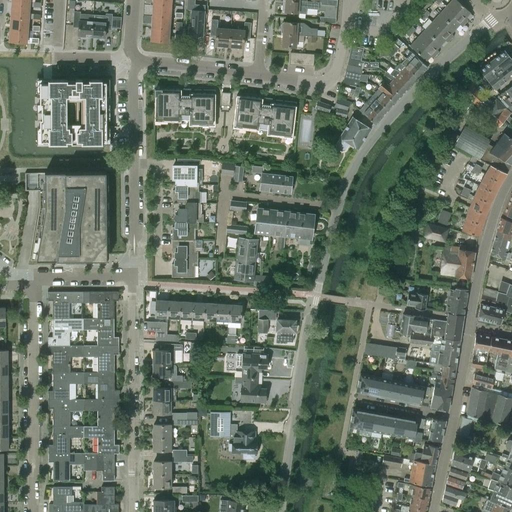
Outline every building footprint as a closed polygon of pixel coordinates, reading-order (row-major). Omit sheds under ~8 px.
[(318,10),(320,11),(321,5),(321,2),(310,2),(311,1),(307,1),(301,0),(300,1),(289,0),(285,0),(285,4),(283,5),(283,10),(285,11),(285,12),(306,14),(306,8),(318,9),(318,10)] [(452,0),(446,6),(465,23),(468,20),(466,17),(470,12),(456,0),(452,0)] [(169,17),(170,5),(154,4),(153,16),(169,17)] [(13,5),(12,17),(28,18),(29,6),(13,5)] [(336,18),(337,6),(321,5),(320,11),(324,11),(324,17),(336,18)] [(463,25),(465,23),(446,6),(439,14),(455,29),(459,24),(463,25)] [(205,11),(191,10),(190,35),(203,36),(205,11)] [(78,36),(91,37),(93,21),(80,20),(81,12),(74,11),(73,27),(79,27),(78,36)] [(93,21),(91,37),(105,38),(105,29),(111,29),(113,14),(106,13),(105,22),(93,21)] [(452,33),(455,29),(439,14),(432,22),(450,39),(453,36),(452,33)] [(169,30),(169,17),(153,16),(153,29),(169,30)] [(12,17),(11,29),(27,30),(28,18),(12,17)] [(216,45),(229,46),(231,29),(217,28),(218,20),(211,19),(211,36),(216,36),(216,45)] [(231,29),(229,46),(243,47),(244,38),(250,39),(251,23),(245,22),(244,30),(231,29)] [(283,34),(304,36),(308,36),(316,37),(317,29),(311,29),(304,24),(298,23),(284,22),(284,23),(282,23),(282,29),(284,29),(283,34)] [(448,41),(450,39),(432,22),(425,30),(441,44),(445,40),(448,41)] [(27,30),(11,29),(10,41),(26,43),(27,30)] [(168,39),(169,30),(153,29),(152,41),(179,43),(179,38),(180,34),(175,34),(175,39),(168,39)] [(437,49),(441,44),(425,30),(418,38),(436,54),(438,52),(437,49)] [(304,36),(283,34),(282,46),(296,47),(297,42),(304,42),(304,36)] [(436,54),(418,38),(410,46),(426,61),(430,56),(433,57),(436,54)] [(348,58),(361,61),(364,48),(351,45),(348,58)] [(390,47),(387,50),(387,57),(389,59),(396,52),(390,47)] [(511,60),(504,51),(480,70),(495,89),(511,76),(511,60)] [(289,64),(314,66),(314,54),(290,52),(289,64)] [(409,62),(422,74),(429,66),(416,55),(409,62)] [(348,58),(347,65),(363,68),(367,69),(378,68),(378,62),(368,62),(364,61),(361,61),(348,58)] [(422,74),(409,62),(406,59),(401,64),(417,79),(422,74)] [(412,84),(417,79),(401,64),(400,63),(398,66),(402,70),(400,72),(400,73),(412,84)] [(363,68),(347,65),(345,71),(361,74),(363,68)] [(395,69),(390,74),(395,78),(407,89),(412,84),(400,73),(395,69)] [(361,74),(345,71),(344,78),(360,80),(361,74)] [(401,96),(407,89),(395,78),(390,74),(389,74),(387,77),(393,81),(389,85),(401,96)] [(344,78),(343,84),(356,86),(358,87),(360,80),(344,78)] [(67,80),(40,80),(40,144),(110,143),(110,134),(116,134),(116,133),(106,133),(106,128),(116,127),(116,126),(106,126),(106,96),(110,96),(110,79),(82,80),(82,79),(75,79),(75,82),(67,82),(67,80)] [(394,104),(401,96),(389,85),(384,82),(378,88),(379,88),(378,89),(382,92),(394,104)] [(472,85),(463,94),(484,112),(492,103),(472,85)] [(498,96),(509,106),(511,103),(511,85),(498,95),(498,96)] [(296,102),(262,98),(238,95),(237,95),(230,90),(181,89),(155,89),(154,118),(154,125),(189,125),(209,125),(214,125),(233,131),(266,135),(286,137),(292,138),(293,135),(296,106),(296,102)] [(378,89),(372,96),(382,105),(388,110),(394,104),(382,92),(378,89)] [(372,96),(366,103),(382,118),(388,110),(382,105),(372,96)] [(338,98),(334,107),(347,111),(350,103),(338,98)] [(499,126),(505,119),(508,116),(510,114),(511,113),(506,109),(496,99),(492,103),(484,112),(499,126)] [(331,112),(332,103),(318,101),(316,110),(331,112)] [(382,118),(366,103),(360,110),(375,125),(382,118)] [(336,115),(347,118),(348,112),(337,109),(336,115)] [(358,149),(372,128),(353,116),(335,143),(336,146),(341,150),(345,150),(349,144),(358,149)] [(490,165),(507,173),(511,164),(511,165),(511,164),(511,140),(503,133),(493,147),(488,144),(490,140),(465,126),(459,136),(446,128),(441,137),(454,145),(478,158),(490,165)] [(176,179),(176,185),(199,185),(199,177),(196,177),(196,166),(193,166),(193,159),(177,158),(177,166),(173,166),(173,179),(176,179)] [(221,174),(234,175),(235,165),(222,163),(221,174)] [(490,165),(485,174),(501,182),(507,173),(490,165)] [(243,167),(235,166),(234,180),(242,181),(243,167)] [(25,172),(25,190),(30,190),(33,190),(37,190),(39,190),(39,208),(31,260),(90,260),(90,256),(92,255),(107,255),(106,172),(25,172)] [(260,189),(290,193),(291,175),(262,172),(260,189)] [(485,174),(480,183),(496,191),(500,183),(501,182),(485,174)] [(479,185),(476,192),(492,200),(495,193),(496,191),(480,183),(479,185)] [(173,190),(173,203),(196,203),(196,192),(199,192),(199,185),(176,185),(176,190),(173,190)] [(474,196),(472,200),(470,204),(469,207),(485,214),(486,214),(487,211),(488,209),(490,203),(492,200),(476,192),(474,196)] [(511,193),(503,214),(511,217),(511,193)] [(231,200),(230,209),(245,211),(246,202),(231,200)] [(175,216),(175,222),(198,222),(204,222),(204,214),(200,214),(201,203),(196,203),(173,203),(172,216),(175,216)] [(255,232),(270,234),(272,209),(258,207),(255,232)] [(482,225),(486,214),(485,214),(469,207),(467,213),(465,219),(482,225)] [(288,211),(272,209),(270,234),(285,235),(288,211)] [(446,224),(449,217),(450,213),(442,210),(438,221),(439,221),(438,223),(440,223),(441,222),(446,224)] [(314,214),(288,211),(285,235),(299,237),(298,242),(309,243),(310,239),(311,239),(314,214)] [(496,230),(497,230),(511,234),(511,222),(500,217),(496,230)] [(461,230),(469,233),(479,236),(482,225),(465,219),(461,230)] [(198,229),(198,222),(175,222),(175,227),(172,227),(172,240),(195,240),(195,229),(198,229)] [(250,230),(247,226),(227,224),(226,232),(246,233),(250,230)] [(444,241),(447,229),(428,224),(425,236),(444,241)] [(511,234),(497,230),(490,254),(508,260),(510,253),(507,252),(511,237),(511,234)] [(238,237),(236,258),(256,259),(258,239),(238,237)] [(175,253),(175,258),(198,259),(198,251),(195,251),(195,240),(172,240),(172,253),(175,253)] [(439,274),(460,277),(470,278),(475,252),(465,250),(466,246),(459,245),(458,250),(443,248),(439,274)] [(198,266),(198,259),(175,258),(175,264),(172,264),(172,277),(195,277),(195,266),(198,266)] [(253,286),(259,286),(260,276),(254,276),(256,259),(236,258),(234,278),(254,280),(253,286)] [(272,276),(260,276),(259,286),(271,287),(272,276)] [(480,303),(494,307),(495,302),(511,308),(511,286),(501,282),(497,293),(483,290),(480,303)] [(455,290),(449,289),(445,312),(448,313),(464,316),(464,315),(463,315),(468,290),(455,288),(455,290)] [(70,303),(83,303),(83,292),(48,292),(48,301),(52,301),(52,319),(70,319),(70,303)] [(97,303),(98,319),(114,319),(114,301),(119,301),(119,292),(83,292),(83,303),(97,303)] [(406,305),(415,306),(415,308),(425,309),(427,294),(408,292),(406,305)] [(155,317),(167,317),(168,301),(156,300),(155,317)] [(167,317),(179,318),(180,301),(168,301),(167,317)] [(180,301),(179,318),(191,319),(192,302),(180,301)] [(191,319),(203,320),(204,303),(192,302),(191,319)] [(217,304),(204,303),(203,320),(216,320),(217,304)] [(504,309),(494,307),(480,303),(477,318),(500,324),(504,309)] [(216,320),(228,321),(229,304),(217,304),(216,320)] [(241,305),(229,304),(228,321),(240,322),(241,305)] [(380,317),(398,319),(398,313),(381,310),(380,317)] [(447,317),(447,321),(444,338),(460,340),(461,334),(462,323),(463,320),(464,316),(448,313),(447,317)] [(410,333),(428,335),(431,319),(403,314),(400,332),(410,333)] [(83,319),(70,319),(52,319),(52,337),(48,337),(48,346),(70,346),(70,330),(83,330),(83,319)] [(97,330),(97,346),(119,346),(119,336),(114,337),(114,319),(98,319),(83,319),(83,330),(97,330)] [(267,333),(267,320),(258,319),(258,332),(267,333)] [(439,320),(431,319),(428,335),(436,336),(439,320)] [(295,321),(277,320),(276,342),(292,342),(293,335),(293,331),(295,331),(295,321)] [(444,338),(447,321),(439,320),(436,336),(444,338)] [(155,331),(155,340),(166,341),(166,335),(166,331),(167,323),(161,323),(161,322),(146,321),(148,330),(153,331),(155,331)] [(430,345),(432,343),(431,350),(458,355),(459,346),(460,340),(444,338),(436,336),(428,335),(410,333),(409,342),(430,345)] [(489,336),(475,334),(473,354),(478,355),(478,360),(484,361),(486,351),(489,336)] [(227,335),(227,342),(226,343),(235,344),(236,336),(227,335)] [(511,347),(511,340),(489,336),(486,351),(496,353),(492,368),(507,371),(511,356),(511,347)] [(394,358),(396,347),(365,343),(364,353),(394,358)] [(170,363),(176,363),(176,350),(182,350),(182,345),(164,344),(164,350),(153,350),(153,363),(170,363)] [(83,346),(70,346),(48,346),(48,355),(53,355),(53,373),(70,373),(70,357),(83,357),(83,346)] [(97,346),(83,346),(83,357),(97,357),(97,373),(114,373),(114,355),(119,355),(119,346),(97,346)] [(406,349),(396,347),(394,358),(404,360),(406,349)] [(429,363),(430,363),(433,363),(456,366),(458,355),(431,350),(429,363)] [(242,368),(242,377),(258,378),(259,368),(266,369),(267,354),(243,353),(243,354),(237,353),(236,367),(242,368)] [(483,369),(484,361),(478,360),(472,359),(471,366),(475,367),(483,369)] [(164,376),(164,382),(172,382),(182,382),(182,376),(176,376),(176,366),(175,365),(170,365),(170,363),(153,363),(153,376),(164,376)] [(430,363),(430,366),(435,367),(434,371),(441,372),(440,376),(454,378),(456,366),(433,363),(430,363)] [(475,367),(474,373),(486,376),(487,370),(483,369),(475,367)] [(436,378),(434,386),(439,387),(452,390),(454,378),(440,376),(441,372),(434,371),(433,373),(432,373),(431,377),(436,378)] [(70,383),(84,383),(84,373),(70,373),(53,373),(52,391),(48,391),(48,400),(70,399),(70,383)] [(114,373),(97,373),(84,373),(84,383),(97,383),(97,399),(119,399),(119,391),(115,391),(114,373)] [(367,394),(371,375),(360,373),(356,391),(367,394)] [(493,378),(486,376),(474,373),(474,374),(474,375),(472,383),(492,388),(493,378)] [(381,377),(371,375),(367,394),(377,396),(381,377)] [(258,388),(258,378),(242,377),(235,377),(235,383),(241,383),(240,401),(265,403),(266,388),(258,388)] [(377,396),(388,398),(392,380),(381,377),(377,396)] [(402,382),(392,380),(388,398),(399,400),(402,382)] [(153,387),(153,400),(170,400),(176,400),(176,388),(186,388),(186,382),(182,382),(172,382),(164,382),(164,387),(153,387)] [(399,400),(409,403),(413,384),(402,382),(399,400)] [(420,405),(423,391),(424,386),(413,384),(409,403),(420,405)] [(434,386),(430,407),(448,411),(451,394),(452,390),(439,387),(434,386)] [(511,399),(511,397),(472,387),(471,388),(472,388),(470,400),(469,400),(469,401),(470,401),(467,413),(466,414),(467,414),(466,414),(505,425),(511,399)] [(70,410),(84,410),(84,399),(70,399),(48,400),(48,408),(53,408),(53,426),(70,426),(70,410)] [(98,410),(98,426),(115,426),(115,408),(119,409),(119,399),(97,399),(84,399),(84,410),(98,410)] [(170,413),(170,400),(153,400),(153,413),(170,413)] [(360,429),(363,410),(352,408),(349,427),(360,429)] [(360,429),(371,431),(374,412),(363,410),(360,429)] [(230,411),(211,411),(210,436),(229,436),(229,452),(232,452),(243,452),(243,458),(254,459),(254,452),(255,452),(255,450),(257,449),(257,445),(256,443),(256,441),(254,441),(254,432),(237,432),(237,424),(230,424),(230,411)] [(0,424),(8,424),(8,412),(0,412),(0,424)] [(371,431),(381,433),(385,414),(374,412),(371,431)] [(381,433),(392,434),(395,416),(385,414),(381,433)] [(406,418),(395,416),(392,434),(403,436),(406,418)] [(468,436),(472,418),(462,416),(459,434),(468,436)] [(417,420),(406,418),(403,436),(414,438),(414,437),(417,420)] [(446,421),(432,418),(428,438),(441,441),(446,421)] [(0,436),(8,436),(8,424),(0,424),(0,436)] [(153,425),(153,437),(170,437),(170,425),(153,425)] [(70,437),(84,437),(84,426),(70,426),(53,426),(53,445),(48,445),(48,454),(70,454),(70,437)] [(98,426),(84,426),(84,437),(98,437),(98,454),(102,454),(115,453),(119,453),(119,445),(115,444),(115,426),(98,426)] [(458,435),(457,436),(455,444),(468,447),(471,438),(458,435)] [(8,436),(0,436),(0,449),(8,449),(8,436)] [(170,450),(170,437),(153,437),(153,450),(170,450)] [(502,454),(502,455),(501,456),(508,458),(511,459),(511,440),(510,440),(506,441),(505,445),(506,448),(510,449),(508,456),(502,454)] [(408,453),(407,459),(435,464),(439,447),(424,444),(422,454),(415,452),(415,454),(408,453)] [(391,448),(390,454),(398,456),(399,449),(391,448)] [(451,463),(470,469),(474,457),(454,450),(451,463)] [(91,454),(70,454),(48,454),(48,462),(53,462),(53,480),(70,480),(70,464),(84,464),(84,471),(91,471),(91,454)] [(486,454),(484,460),(486,461),(486,460),(495,463),(497,458),(486,454)] [(407,459),(383,455),(382,464),(401,467),(401,463),(412,465),(410,479),(404,478),(403,481),(431,486),(435,464),(407,459)] [(484,460),(481,459),(478,467),(483,469),(486,461),(484,460)] [(153,462),(153,475),(171,475),(171,462),(153,462)] [(450,466),(448,474),(465,480),(467,472),(469,472),(470,469),(451,463),(450,466)] [(500,475),(492,471),(490,479),(491,479),(511,486),(511,469),(504,466),(500,475)] [(465,480),(448,474),(445,484),(461,490),(465,480)] [(171,487),(171,475),(153,475),(153,487),(171,487)] [(494,490),(511,496),(511,486),(491,479),(487,488),(494,490)] [(413,489),(411,496),(428,499),(429,498),(427,497),(427,495),(429,495),(431,488),(413,485),(409,484),(408,488),(413,489)] [(466,492),(461,490),(445,484),(442,502),(447,504),(461,509),(463,501),(463,500),(466,492)] [(84,511),(84,504),(84,502),(68,502),(68,495),(72,496),(72,487),(53,487),(53,504),(49,504),(49,511),(84,511)] [(84,504),(84,511),(118,511),(119,504),(115,504),(115,487),(102,487),(102,491),(97,491),(97,504),(84,504)] [(488,497),(487,499),(510,508),(511,503),(511,496),(494,490),(490,498),(488,497)] [(411,496),(409,507),(426,510),(428,503),(426,503),(426,500),(428,501),(428,499),(411,496)] [(487,499),(481,511),(508,511),(510,508),(487,499)] [(154,500),(153,511),(173,511),(173,500),(154,500)] [(242,511),(243,502),(228,501),(227,511),(242,511)]
